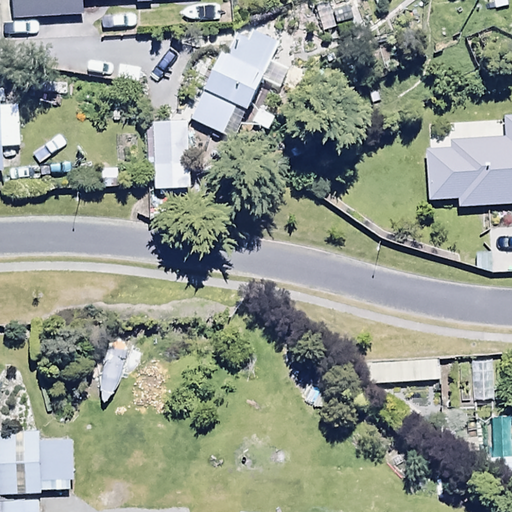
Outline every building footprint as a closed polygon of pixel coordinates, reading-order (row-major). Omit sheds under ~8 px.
[(31,37),(30,20),(81,18),(80,1),(110,0),(135,0),(136,6),(151,5),(150,0),(11,0),(12,21),(1,21),(1,38),(31,37)] [(221,54),(190,122),(233,142),(278,46),(249,33),(246,41),(234,35),(224,56),(221,54)] [(0,174),(1,174),(0,153),(0,149),(18,149),(17,95),(0,95),(0,174)] [(485,124),(486,139),(449,140),(450,150),(425,151),(427,203),(456,202),(457,211),(511,208),(511,118),(502,119),(502,123),(485,124)] [(152,168),(153,192),(190,192),(189,123),(145,124),(145,168),(152,168)] [(0,511),(39,511),(39,494),(68,493),(68,483),(72,483),(71,440),(38,440),(38,433),(0,433),(0,511)]
